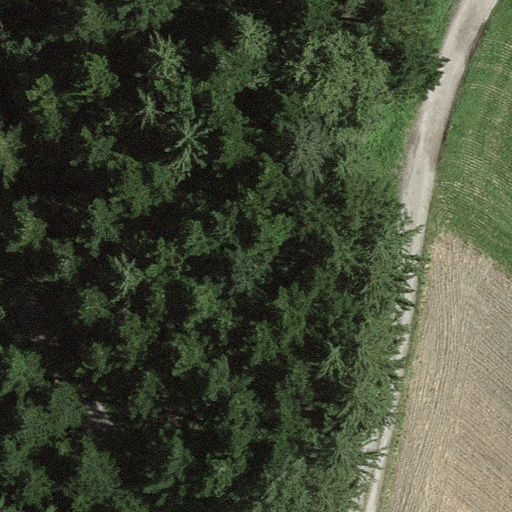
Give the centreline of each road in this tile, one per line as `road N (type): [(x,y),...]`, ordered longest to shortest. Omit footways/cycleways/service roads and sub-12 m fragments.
road 1 (track): [(354,511),(433,118),(484,0)]
road 2 (track): [(0,274),(138,511)]
